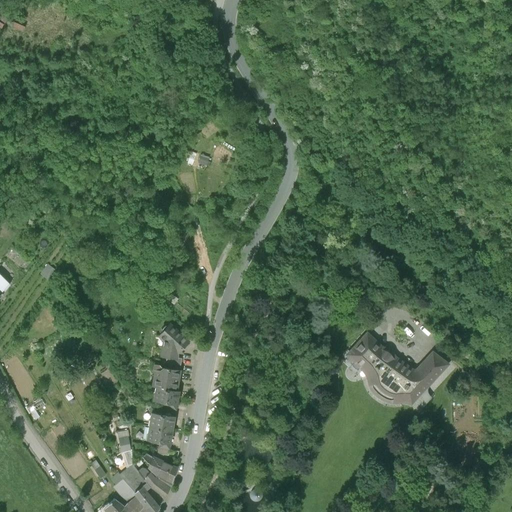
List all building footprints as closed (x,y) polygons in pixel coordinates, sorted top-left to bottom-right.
[(55,269),(48,264),(41,274),(48,279),(55,269)] [(0,295),(9,285),(0,275),(0,295)] [(173,327),(182,335),(186,331),(177,322),(173,327)] [(158,335),(163,340),(160,355),(166,356),(176,358),(176,357),(177,353),(188,341),(182,335),(173,327),(169,323),(158,335)] [(418,407),(427,397),(421,391),(446,364),(432,354),(419,368),(416,370),(413,370),(409,369),(394,358),(392,354),(388,351),(384,348),(380,347),(366,334),(348,353),(365,370),(368,376),(369,381),(371,387),(376,393),(381,396),(385,399),(390,400),(397,400),(403,400),(409,401),(414,404),(418,407)] [(181,358),(176,357),(176,358),(166,356),(165,362),(168,363),(167,368),(179,371),(181,358)] [(162,368),(159,370),(155,369),(152,386),(155,386),(176,390),(179,371),(167,368),(162,368)] [(178,392),(176,390),(155,386),(153,401),(166,403),(174,405),(174,404),(177,403),(178,392)] [(46,405),(42,397),(36,401),(37,403),(28,407),(35,420),(40,417),(36,410),(46,405)] [(149,413),(150,414),(151,413),(161,414),(162,408),(150,406),(149,413)] [(150,414),(148,426),(172,430),(174,418),(172,416),(161,414),(151,413),(150,414)] [(170,443),(172,430),(148,426),(146,441),(159,443),(167,444),(168,444),(170,443)] [(117,432),(121,453),(131,450),(127,430),(117,432)] [(167,464),(169,450),(158,448),(157,454),(147,450),(146,453),(154,457),(167,464)] [(132,450),(131,450),(121,453),(126,469),(132,465),(132,450)] [(161,483),(169,488),(176,468),(167,464),(154,457),(149,467),(156,474),(157,473),(163,477),(161,483)] [(164,498),(169,488),(161,483),(154,479),(138,461),(132,465),(146,483),(148,485),(150,487),(164,498)] [(106,477),(96,462),(91,465),(100,480),(106,477)] [(137,495),(134,492),(146,483),(132,465),(126,469),(119,474),(111,480),(115,485),(114,486),(128,502),(137,495)] [(128,502),(127,503),(136,511),(155,511),(159,508),(145,491),(150,487),(148,485),(146,483),(134,492),(137,495),(128,502)] [(254,498),(257,499),(260,497),(261,495),(261,491),(259,489),(256,489),(253,490),(251,493),(252,496),(254,498)] [(104,509),(106,511),(119,511),(122,510),(125,507),(124,506),(115,499),(104,509)] [(136,511),(127,503),(124,506),(125,507),(122,510),(124,511),(136,511)]
